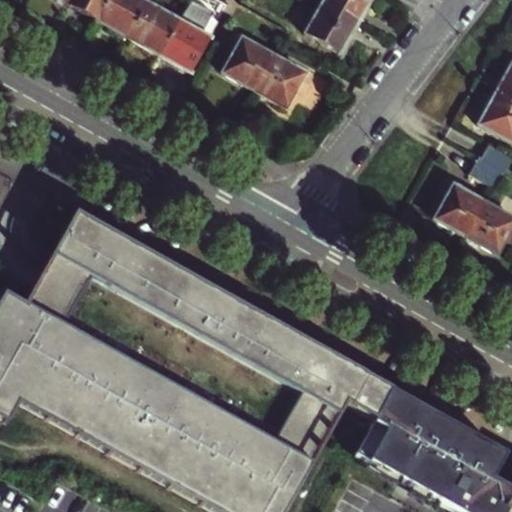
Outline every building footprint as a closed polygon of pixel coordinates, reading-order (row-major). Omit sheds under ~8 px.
[(107,0),(67,0),(65,5),(95,22),(107,0)] [(107,0),(95,22),(125,38),(146,3),(139,0),(107,0)] [(323,0),(322,2),(357,22),(368,0),(323,0)] [(357,22),(322,2),(305,33),(340,53),(357,22)] [(176,20),(146,3),(125,38),(156,56),(176,20)] [(176,20),(156,56),(188,73),(207,38),(176,20)] [(252,91),(273,57),(241,38),(221,72),(252,91)] [(304,75),(273,57),(252,91),(283,109),(304,75)] [(511,62),(493,94),(511,103),(511,62)] [(476,126),(511,145),(511,143),(511,103),(493,94),(476,126)] [(480,159),(504,172),(511,158),(488,145),(480,159)] [(470,176),(494,189),(504,172),(480,159),(470,176)] [(434,222),(465,239),(485,204),(454,187),(434,222)] [(511,218),(485,204),(465,239),(496,256),(507,237),(511,239),(511,218)] [(322,511),(353,456),(390,392),(62,209),(55,221),(69,229),(24,308),(0,294),(0,422),(6,426),(19,404),(211,511),(322,511)] [(511,511),(511,459),(390,392),(353,456),(454,511),(511,511)]
